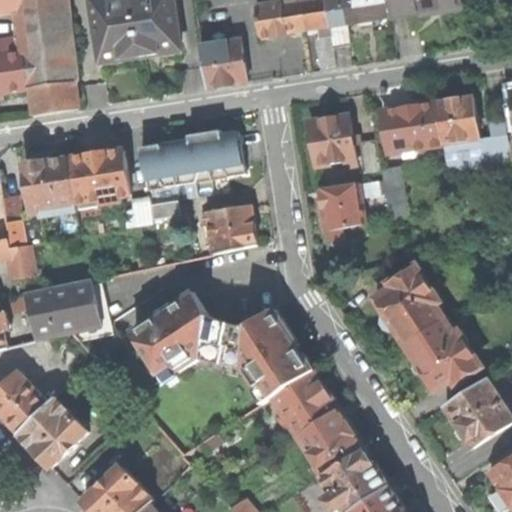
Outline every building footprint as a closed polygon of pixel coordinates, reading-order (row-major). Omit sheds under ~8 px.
[(36,117),(81,110),(68,0),(0,0),(0,8),(20,4),(23,38),(0,42),(0,53),(1,58),(0,58),(0,95),(32,91),(36,117)] [(113,61),(143,56),(135,0),(112,0),(113,1),(95,4),(103,63),(113,61)] [(171,52),(182,50),(175,0),(135,0),(143,56),(171,52)] [(290,34),(332,27),(328,0),(318,0),(284,5),(283,3),(278,4),(257,7),(262,39),(275,36),(276,37),(283,36),(290,35),(290,34)] [(365,22),(393,17),(390,0),(328,0),(332,27),(333,35),(336,49),(352,47),(348,25),(365,22)] [(438,11),(465,6),(463,0),(390,0),(393,17),(438,11)] [(338,64),(336,49),(333,35),(319,37),(323,67),(338,64)] [(237,85),(250,83),(243,41),(203,47),(210,89),(237,85)] [(441,102),(447,144),(476,140),(477,145),(484,144),(483,138),(477,97),(457,100),(441,102)] [(392,153),(447,144),(441,102),(412,107),(386,111),(392,153)] [(354,166),(360,165),(353,116),(332,119),(312,122),(319,165),(353,160),(354,166)] [(496,124),(498,136),(499,144),(511,142),(511,136),(510,122),(496,124)] [(151,189),(250,174),(248,164),(243,165),(242,162),(242,160),(243,159),(245,157),(246,154),(245,151),(243,148),(240,147),(238,133),(208,138),(209,139),(203,140),(189,142),(189,140),(165,144),(165,146),(162,147),(145,149),(151,189)] [(502,161),(499,144),(498,136),(483,138),(484,144),(487,164),(502,161)] [(367,172),(385,169),(380,139),(363,142),(367,172)] [(487,164),(484,144),(477,145),(476,140),(447,144),(451,169),(487,164)] [(502,161),(511,159),(511,142),(499,144),(502,161)] [(100,154),(73,158),(80,203),(104,200),(105,205),(124,202),(123,196),(134,195),(128,150),(100,154)] [(51,162),(28,165),(36,216),(43,214),(42,209),(80,203),(73,158),(51,162)] [(405,180),(403,167),(385,169),(387,183),(405,180)] [(407,195),(405,180),(387,183),(390,204),(396,203),(395,197),(407,195)] [(363,184),(324,190),(327,209),(330,232),(370,223),(363,184)] [(129,210),(154,207),(154,204),(152,195),(134,198),(135,207),(127,209),(130,226),(132,226),(129,210)] [(411,215),(407,195),(395,197),(396,203),(398,217),(411,215)] [(183,214),(181,200),(154,204),(154,207),(156,219),(183,214)] [(81,212),(80,203),(42,209),(43,214),(44,218),(81,212)] [(255,206),(211,213),(212,219),(205,220),(206,226),(212,225),(217,254),(261,246),(258,227),(255,206)] [(156,219),(154,207),(129,210),(132,226),(157,222),(156,219)] [(191,217),(179,220),(180,230),(193,228),(191,217)] [(26,223),(25,220),(10,222),(10,228),(12,240),(14,249),(30,246),(26,223)] [(0,241),(12,240),(10,228),(0,229),(0,241)] [(14,249),(12,240),(0,241),(0,251),(10,249),(14,249)] [(40,275),(38,265),(35,245),(30,246),(14,249),(10,249),(11,256),(14,279),(40,275)] [(153,257),(143,260),(145,269),(156,267),(153,257)] [(448,318),(440,305),(432,294),(434,288),(423,270),(414,269),(400,278),(399,285),(379,298),(390,315),(388,318),(386,322),(387,325),(391,328),(395,329),(398,327),(409,344),(448,318)] [(95,280),(66,286),(71,305),(49,310),(55,337),(106,325),(100,301),(95,280)] [(45,292),(49,310),(71,305),(66,286),(45,292)] [(441,292),(434,288),(432,294),(440,305),(446,300),(441,292)] [(41,340),(55,337),(49,310),(45,292),(30,295),(41,340)] [(205,313),(215,317),(205,303),(197,292),(190,297),(205,313)] [(303,345),(285,317),(273,323),(262,325),(254,326),(247,326),(235,324),(225,322),(215,317),(205,313),(190,297),(184,301),(177,308),(175,313),(171,309),(136,332),(164,375),(177,367),(181,374),(203,360),(247,369),(261,391),(268,387),(275,399),(277,397),(319,370),(309,354),(298,348),(303,345)] [(0,351),(12,348),(8,331),(14,330),(9,311),(3,312),(0,300),(0,299),(0,351)] [(273,323),(285,317),(279,309),(266,318),(254,326),(262,325),(273,323)] [(481,359),(472,344),(464,342),(458,332),(448,318),(409,344),(420,361),(418,363),(417,367),(418,370),(421,372),(424,374),(427,372),(440,390),(459,378),(465,380),(479,370),(481,359)] [(464,342),(472,344),(471,337),(464,328),(458,332),(464,342)] [(98,382),(111,370),(99,358),(87,370),(98,382)] [(332,389),(319,370),(277,397),(288,414),(281,417),(288,428),(294,424),(302,436),(344,409),(332,389)] [(0,410),(7,417),(23,433),(54,403),(22,371),(0,392),(0,410)] [(511,424),(511,410),(491,378),(449,405),(462,426),(460,432),(462,435),(465,439),(472,440),(477,448),(511,424)] [(38,450),(56,467),(70,453),(71,453),(80,444),(79,443),(92,430),(60,397),(54,403),(23,433),(38,450)] [(357,428),(344,409),(302,436),(327,475),(369,447),(357,428)] [(382,467),(369,447),(327,475),(339,492),(330,498),(339,511),(348,507),(351,511),(353,511),(395,486),(382,467)] [(181,476),(194,465),(183,452),(170,464),(181,476)] [(511,460),(493,473),(504,489),(496,494),(501,502),(507,511),(511,508),(511,460)] [(97,511),(145,511),(154,504),(158,500),(125,466),(114,477),(113,476),(102,486),(103,487),(88,502),(97,511)] [(411,511),(407,505),(395,486),(353,511),(411,511)] [(234,509),(236,511),(258,511),(248,500),(234,509)]
